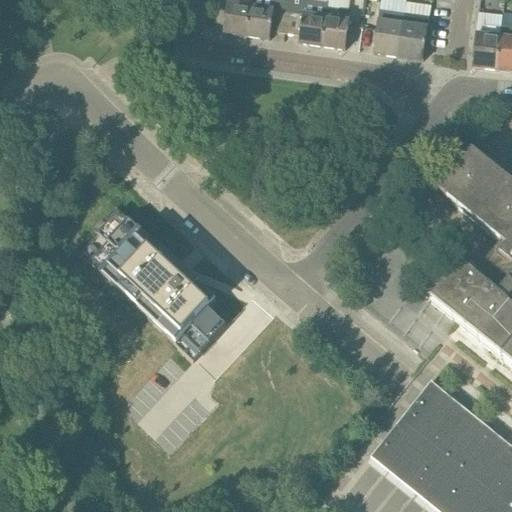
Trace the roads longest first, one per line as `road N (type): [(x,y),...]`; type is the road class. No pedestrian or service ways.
road 1 (residential): [(0,120),(63,74),(298,286),(437,110)]
road 2 (residential): [(437,110),(391,77),(206,49),(194,35),(195,0)]
